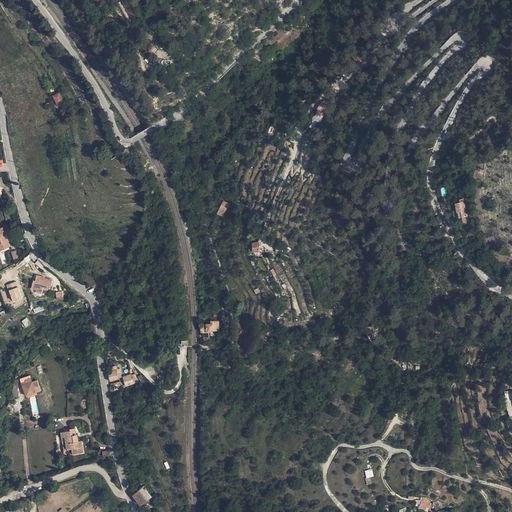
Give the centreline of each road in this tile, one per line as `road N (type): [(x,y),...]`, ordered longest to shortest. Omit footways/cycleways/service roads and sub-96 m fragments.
road 1 (unclassified): [(511,293),(485,281),(451,232),(431,180),(446,129),(485,61),(424,119),(404,152),(393,196),(383,195),(391,152),(418,93),(462,35),(417,71),(372,124),(359,157),(351,160),(347,151),(406,41),(454,0)]
road 2 (tertiary): [(128,495),(93,300),(36,249),(0,107)]
road 3 (unclassified): [(302,0),(173,117),(123,141),(95,84),(34,0)]
road 4 (residential): [(128,495),(89,467),(0,500)]
road 5 (unknown): [(99,342),(167,392),(179,383),(181,350)]
